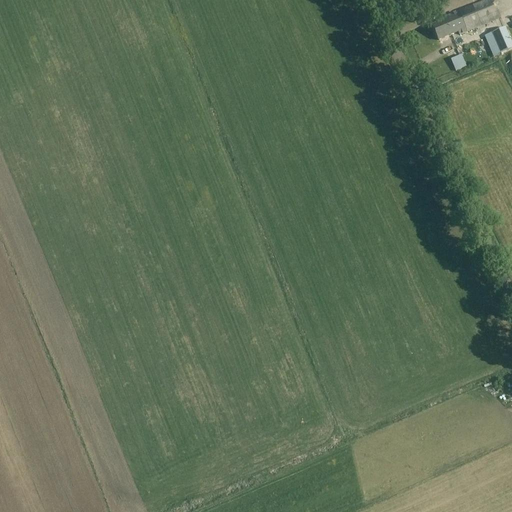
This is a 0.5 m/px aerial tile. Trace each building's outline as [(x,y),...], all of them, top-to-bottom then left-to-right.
[(459,35),(500,18),(492,0),(488,0),(444,18),(445,21),(432,26),(439,41),(458,33),(459,35)] [(449,11),(470,1),(469,0),(445,0),(444,1),(449,11)] [(511,50),(511,44),(505,28),(484,37),(494,58),(511,50)] [(456,34),(442,41),(444,46),(458,39),(456,34)] [(456,72),(462,69),(467,67),(462,56),(450,61),(456,72)]
